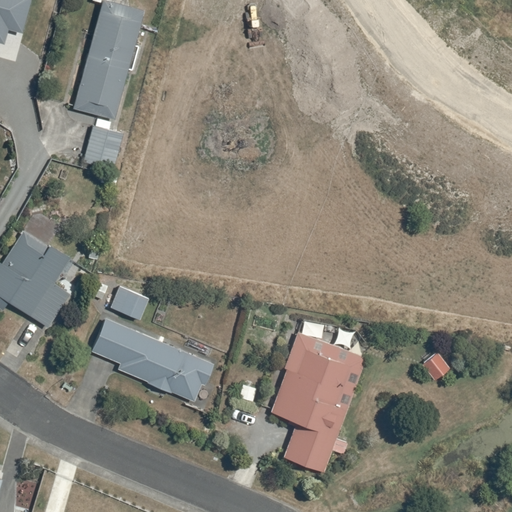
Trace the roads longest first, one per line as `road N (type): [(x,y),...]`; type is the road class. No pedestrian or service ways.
road 1 (residential): [(0,387),(97,444),(260,511)]
road 2 (unknown): [(377,0),(412,49),(511,125)]
